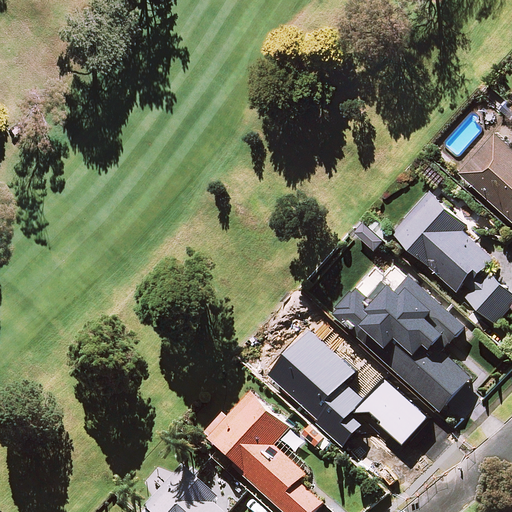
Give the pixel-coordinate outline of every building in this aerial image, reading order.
[(511,144),(500,134),(464,174),(511,217),(511,144)] [(475,227),(435,191),(397,232),(468,298),(470,296),(500,324),(511,310),(511,287),(490,267),(498,259),(470,233),(475,227)] [(469,327),(400,265),(385,281),(373,271),(335,314),(444,412),(476,377),(448,351),(469,327)] [(361,374),(314,331),(274,374),(323,419),(320,422),(346,447),(371,420),(342,394),(361,374)] [(296,425),(257,390),(230,419),(225,414),(206,435),(247,472),(244,475),(284,511),(317,511),(324,505),(300,482),(307,474),(277,446),(296,425)] [(215,493),(187,466),(149,507),(153,511),(226,511),(211,497),(215,493)]
